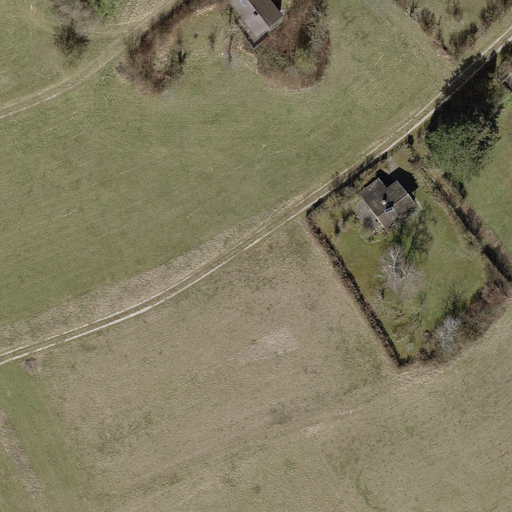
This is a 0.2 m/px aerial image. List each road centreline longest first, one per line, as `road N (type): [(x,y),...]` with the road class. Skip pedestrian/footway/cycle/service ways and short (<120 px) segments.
road 1 (track): [(0,365),(130,322),(236,261),(410,129),(511,29)]
road 2 (track): [(184,0),(79,81),(0,111)]
